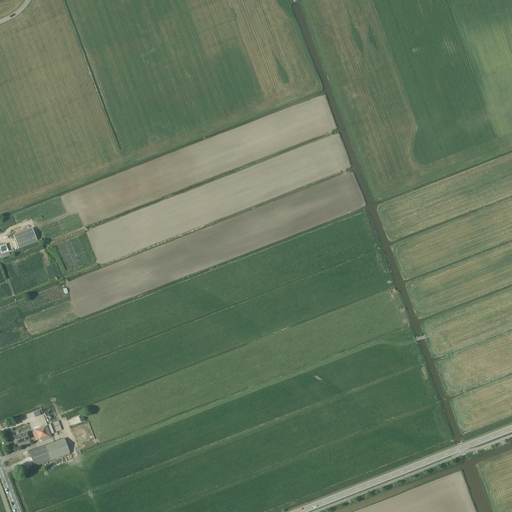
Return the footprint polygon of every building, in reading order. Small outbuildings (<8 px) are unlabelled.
[(32,228),(13,236),(19,249),(37,242),(32,228)] [(6,243),(0,245),(0,250),(3,258),(11,255),(6,243)] [(51,434),(62,430),(58,421),(52,423),(48,425),(51,434)] [(40,440),(48,436),(45,428),(36,431),(38,436),(40,440)] [(17,445),(30,440),(27,433),(14,437),(17,445)] [(35,467),(52,460),(70,454),(64,439),(29,452),(35,467)]
